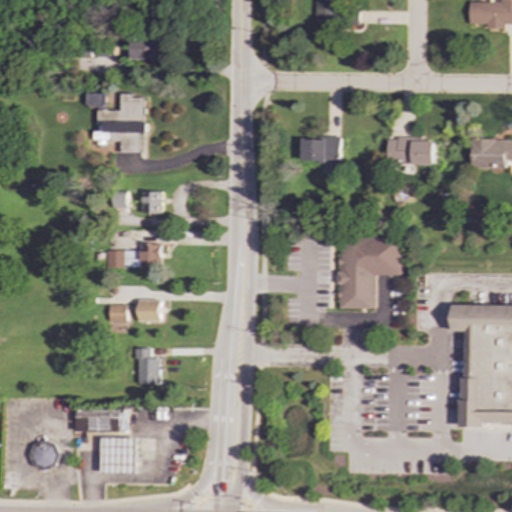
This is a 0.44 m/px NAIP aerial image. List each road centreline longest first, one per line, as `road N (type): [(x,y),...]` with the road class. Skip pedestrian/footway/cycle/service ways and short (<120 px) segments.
road 1 (residential): [(239,83),(511,86)]
road 2 (tertiary): [(233,511),(246,352),(242,247)]
road 3 (primary): [(229,335),(217,358),(200,486),(185,500),(136,511)]
road 4 (tertiary): [(229,335),(215,511)]
road 5 (tertiary): [(239,83),(242,247)]
road 6 (primary): [(342,511),(259,498),(239,466)]
